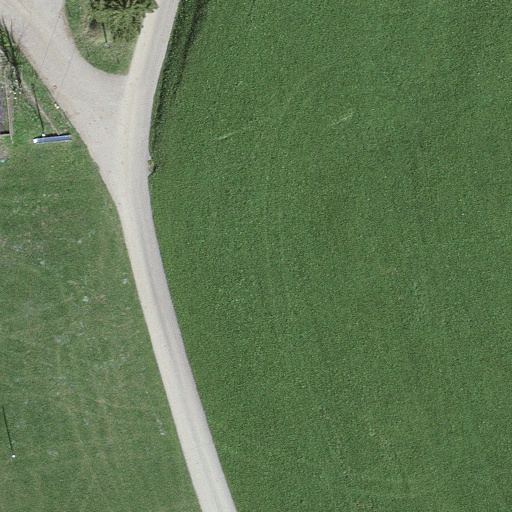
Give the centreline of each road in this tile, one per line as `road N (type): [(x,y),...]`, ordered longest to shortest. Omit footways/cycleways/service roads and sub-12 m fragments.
road 1 (unclassified): [(219,511),(129,184),(128,134),(164,0)]
road 2 (track): [(0,2),(128,134)]
